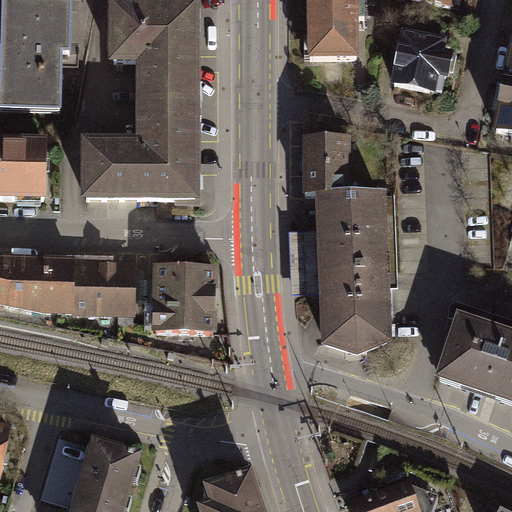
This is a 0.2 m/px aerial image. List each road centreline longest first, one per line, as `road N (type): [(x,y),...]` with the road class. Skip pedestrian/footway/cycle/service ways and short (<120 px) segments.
road 1 (residential): [(258,96),(442,128),(473,108),(496,0)]
road 2 (residential): [(0,234),(258,238)]
road 3 (residential): [(269,374),(349,384),(511,451)]
road 4 (residential): [(51,401),(194,435)]
road 5 (secondary): [(258,238),(258,96)]
road 6 (secondary): [(269,374),(258,238)]
